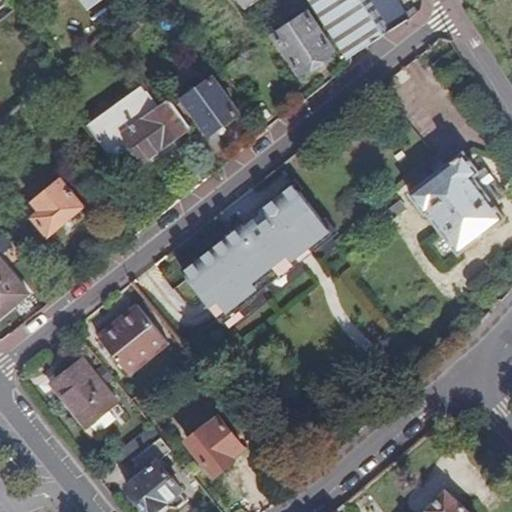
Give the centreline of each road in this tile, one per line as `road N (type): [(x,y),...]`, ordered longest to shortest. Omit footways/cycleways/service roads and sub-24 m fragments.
road 1 (residential): [(0,370),(455,13)]
road 2 (residential): [(472,380),(419,407),(297,511)]
road 3 (residential): [(0,394),(94,511)]
